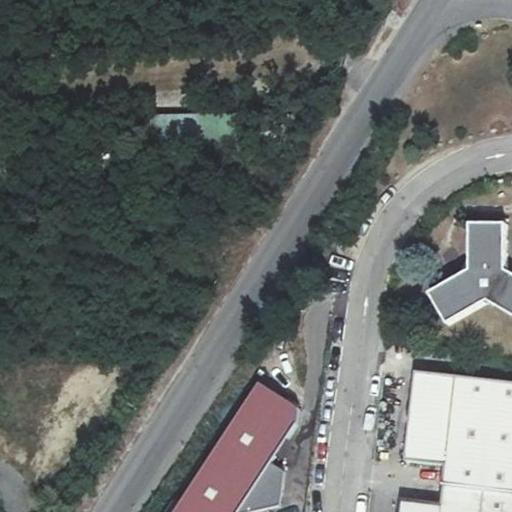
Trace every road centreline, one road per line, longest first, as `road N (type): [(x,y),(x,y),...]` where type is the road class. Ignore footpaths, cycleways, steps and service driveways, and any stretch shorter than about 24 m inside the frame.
road 1 (unclassified): [(113,511),(436,0)]
road 2 (unclassified): [(337,511),(378,246),(417,193),(460,167),(511,154)]
